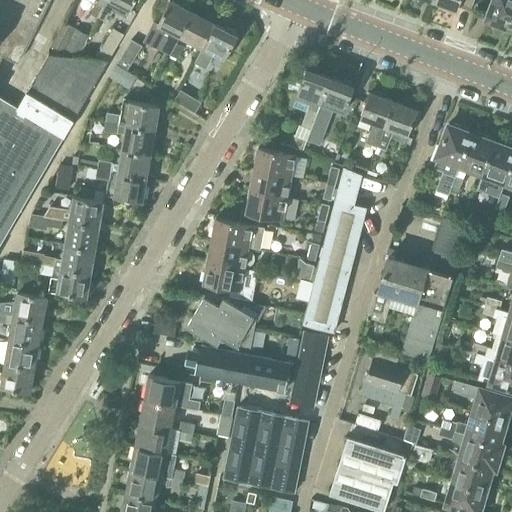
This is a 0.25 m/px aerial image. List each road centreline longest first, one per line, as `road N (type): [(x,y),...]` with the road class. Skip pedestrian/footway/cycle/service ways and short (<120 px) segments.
road 1 (residential): [(0,504),(299,8)]
road 2 (tertiary): [(511,88),(299,8)]
